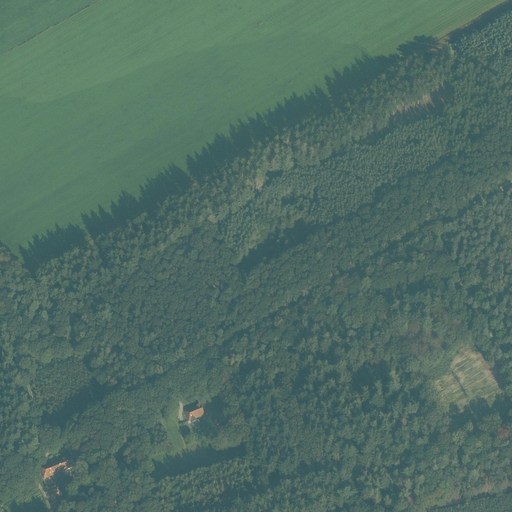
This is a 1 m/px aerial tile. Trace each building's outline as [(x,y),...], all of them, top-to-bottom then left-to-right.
[(193,409),(194,411),(195,411),(196,412),(193,413),(195,419),(196,419),(204,415),(200,406),(193,409)] [(193,409),(184,412),(188,422),(190,421),(192,423),(197,421),(196,419),(195,419),(193,413),(196,412),(195,411),(194,411),(193,409)] [(189,432),(190,435),(188,436),(189,440),(201,435),(198,428),(196,428),(197,429),(189,432)] [(72,457),(67,459),(68,462),(67,463),(68,466),(69,467),(68,467),(68,470),(80,465),(78,461),(74,463),(72,457)] [(67,459),(58,462),(62,472),(68,470),(68,467),(69,467),(68,466),(67,463),(68,462),(67,459)] [(54,470),(50,471),(52,476),(62,472),(58,462),(52,465),(54,470)] [(87,462),(81,464),(84,472),(89,470),(87,462)] [(41,469),(44,479),(52,476),(50,471),(54,470),(52,465),(41,469)]
